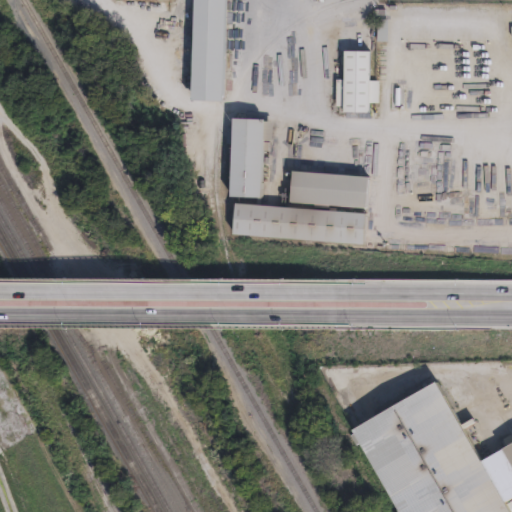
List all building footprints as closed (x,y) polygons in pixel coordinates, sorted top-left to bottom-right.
[(224,0),(222,101),(189,99),(192,0),(224,0)] [(389,19),(388,42),(377,41),(378,19),(389,19)] [(369,51),(369,80),(379,80),(379,103),(368,102),(368,112),(342,111),(342,107),(336,107),(336,79),(343,79),(344,51),(369,51)] [(276,119),(272,198),(241,197),(244,118),(276,119)] [(383,178),(381,206),(303,200),(305,171),(383,178)] [(388,214),(385,246),(253,235),(256,204),(388,214)] [(436,380),(482,460),(511,442),(511,497),(505,502),(510,511),(395,511),(399,510),(352,429),(436,380)]
